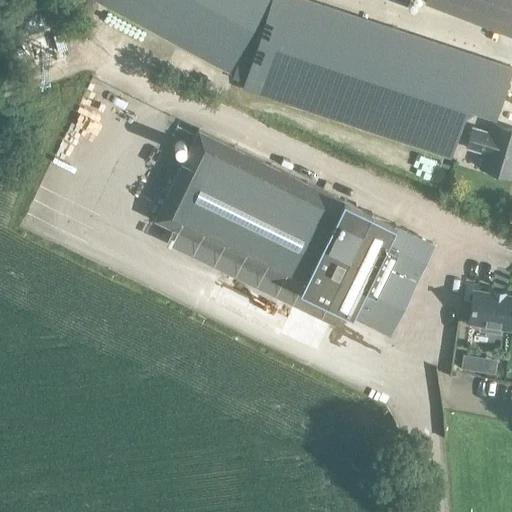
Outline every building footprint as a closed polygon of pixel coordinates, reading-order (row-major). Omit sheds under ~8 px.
[(96,0),(228,71),(265,0),(96,0)] [(511,68),(511,66),(314,0),(272,0),(243,85),(451,156),(464,111),(496,121),(511,68)] [(511,0),(393,0),(403,4),(404,0),(467,0),(511,16),(511,0)] [(469,129),(463,149),(483,156),(480,167),(511,176),(511,128),(493,123),(490,135),(469,129)] [(388,339),(433,247),(304,184),(305,182),(198,130),(197,130),(156,215),(154,219),(175,230),(261,272),(259,276),(290,291),(291,290),(298,293),(332,310),(338,313),(349,318),(349,319),(388,339)] [(511,328),(511,296),(474,290),(469,322),(481,324),(480,329),(499,332),(500,327),(511,328)] [(254,302),(250,311),(281,324),(285,315),(254,302)]
